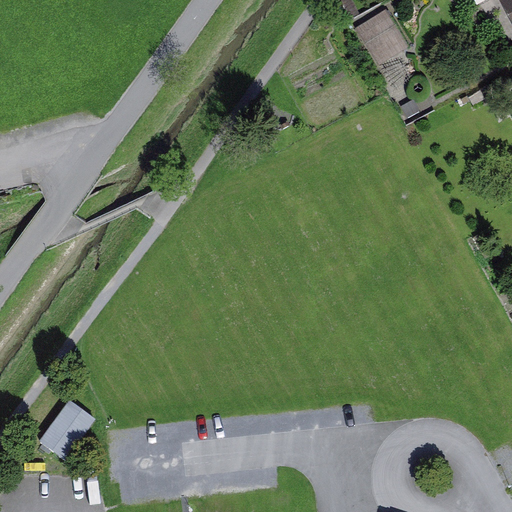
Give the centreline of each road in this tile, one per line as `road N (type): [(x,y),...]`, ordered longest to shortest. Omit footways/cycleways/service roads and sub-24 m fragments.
road 1 (unclassified): [(0,299),(209,0)]
road 2 (unclassified): [(161,225),(324,0)]
road 3 (track): [(0,451),(161,225)]
road 4 (track): [(189,186),(0,276)]
